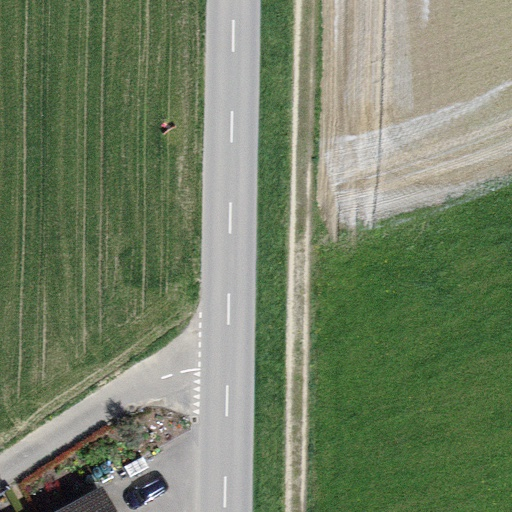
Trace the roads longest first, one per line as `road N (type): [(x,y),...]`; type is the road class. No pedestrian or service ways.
road 1 (track): [(293,511),(301,0)]
road 2 (tertiary): [(244,0),(234,327)]
road 3 (unclassified): [(234,327),(0,483)]
road 4 (tertiary): [(234,327),(229,511)]
